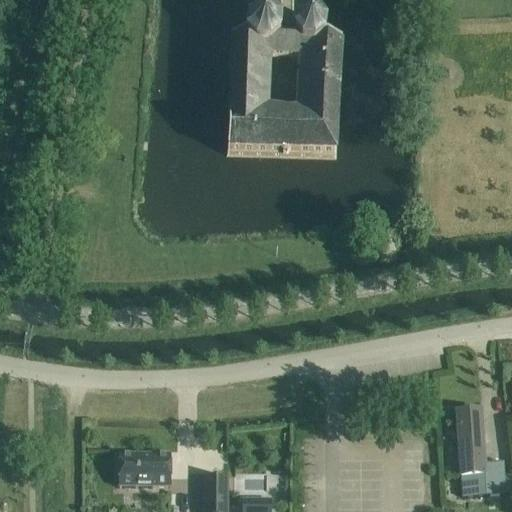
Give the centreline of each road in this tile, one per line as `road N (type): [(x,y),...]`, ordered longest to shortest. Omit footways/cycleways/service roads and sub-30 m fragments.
road 1 (unclassified): [(37,312),(199,314),(511,272)]
road 2 (residential): [(185,381),(511,330)]
road 3 (unclassified): [(37,312),(87,0)]
road 4 (unclassified): [(185,381),(0,367)]
